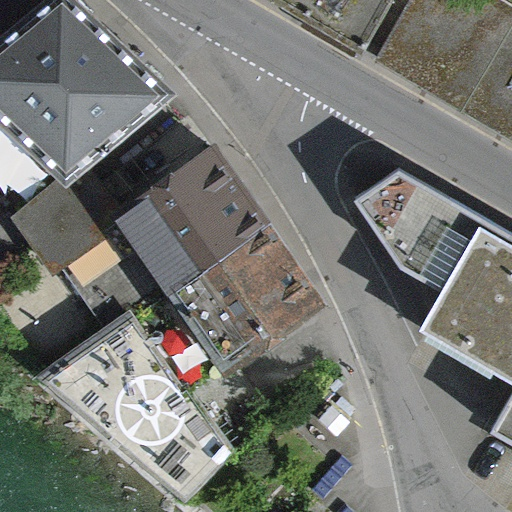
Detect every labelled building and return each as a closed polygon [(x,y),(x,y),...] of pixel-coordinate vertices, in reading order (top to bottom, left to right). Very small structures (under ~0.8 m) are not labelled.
[(157,98),(62,1),(0,60),(0,100),(65,168),(74,178),(88,165),(157,98)] [(163,287),(266,221),(209,139),(123,203),(88,165),(74,178),(65,168),(9,214),(110,327),(163,287)] [(511,380),(487,423),(511,437),(511,235),(393,167),(353,196),(402,259),(439,280),(417,319),(511,373),(511,380)] [(110,327),(47,375),(173,477),(181,472),(230,436),(198,396),(226,374),(327,302),(266,221),(163,287),(110,327)] [(290,391),(230,436),(181,472),(223,511),(299,511),(353,460),(290,391)]
